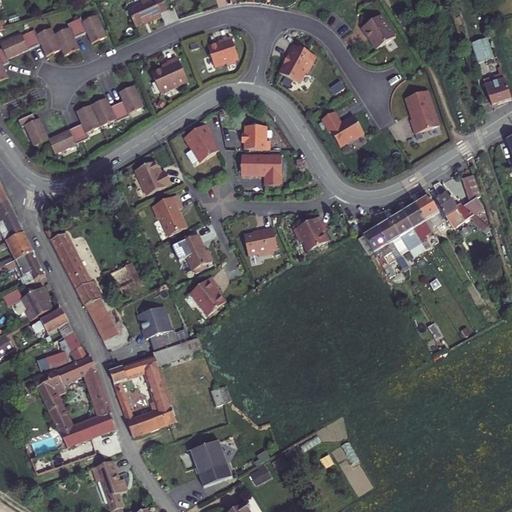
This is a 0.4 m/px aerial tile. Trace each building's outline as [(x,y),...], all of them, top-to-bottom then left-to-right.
[(169,15),(163,1),(152,6),(152,3),(143,7),(144,9),(130,15),(137,32),(154,24),(155,25),(164,21),(162,18),(169,15)] [(367,38),(368,37),(377,52),(396,40),(382,19),(362,31),(367,38)] [(0,58),(1,60),(0,60),(0,86),(11,81),(5,68),(11,65),(10,62),(37,49),(43,47),(48,59),(63,53),(66,59),(81,52),(76,41),(88,35),(93,47),(108,40),(100,20),(85,26),(83,22),(70,28),(72,32),(57,39),(54,33),(40,39),(38,33),(25,39),(24,37),(3,47),(6,52),(0,54),(0,58)] [(222,46),(210,50),(217,70),(228,66),(229,68),(238,65),(237,63),(241,62),(234,40),(226,43),(227,45),(222,47),(222,46)] [(470,49),(492,113),(509,103),(500,75),(491,78),(486,65),(492,63),(485,43),(470,49)] [(286,71),(281,81),(298,89),(301,88),(307,79),(309,80),(317,63),(294,52),(288,64),(290,65),(287,71),(286,71)] [(190,85),(179,61),(169,65),(170,69),(153,76),(162,97),(190,85)] [(84,126),(51,140),(57,155),(79,146),(79,145),(90,140),(88,135),(118,122),(119,124),(132,117),(131,115),(146,109),(137,88),(121,95),(125,103),(112,109),(109,101),(79,114),(84,126)] [(425,90),(404,99),(412,119),(410,120),(416,134),(439,124),(425,90)] [(36,115),(21,122),(24,129),(28,127),(37,147),(51,140),(42,120),(39,122),(36,115)] [(354,117),(345,123),(345,124),(342,126),(334,115),(322,123),(331,135),(332,134),(341,149),(365,135),(354,117)] [(206,128),(185,141),(201,167),(220,155),(211,140),(213,139),(206,128)] [(250,147),(250,154),(275,154),(275,146),(272,146),(272,131),(251,130),(250,138),(247,138),(247,147),(250,147)] [(288,160),(248,160),(247,180),(271,180),(271,190),(287,191),(288,160)] [(156,165),(136,174),(147,199),(172,188),(167,175),(162,177),(156,165)] [(474,175),(459,181),(462,188),(468,202),(476,199),(482,197),(474,175)] [(440,187),(434,190),(440,200),(436,203),(455,233),(472,222),(475,220),(482,216),(476,199),(458,210),(449,196),(440,187)] [(182,219),(174,201),(155,209),(163,227),(161,228),(167,241),(191,230),(186,217),(182,219)] [(429,201),(416,208),(427,225),(439,245),(446,241),(438,228),(444,224),(429,201)] [(23,233),(7,202),(0,205),(0,236),(6,234),(9,240),(23,233)] [(416,208),(403,216),(414,234),(427,225),(416,208)] [(403,216),(391,224),(402,241),(411,255),(422,246),(418,240),(414,234),(403,216)] [(324,219),(297,232),(304,245),(306,245),(310,254),(333,244),(325,228),(327,227),(324,219)] [(475,220),(472,222),(472,223),(470,224),(484,237),(489,232),(475,220)] [(391,224),(378,232),(389,249),(402,241),(391,224)] [(246,246),(254,264),(264,260),(265,263),(279,257),(277,254),(281,252),(272,232),(259,238),(260,239),(246,246)] [(378,232),(359,243),(369,260),(376,256),(386,271),(391,268),(387,261),(394,256),(389,249),(378,232)] [(32,251),(23,233),(9,240),(5,242),(14,259),(32,251)] [(53,242),(90,317),(106,309),(102,301),(102,300),(93,284),(91,285),(66,236),(53,242)] [(432,245),(426,236),(418,240),(422,246),(424,249),(432,245)] [(196,240),(179,248),(182,254),(184,253),(191,268),(211,260),(208,254),(206,255),(202,246),(200,247),(196,240)] [(43,274),(32,251),(14,259),(12,260),(14,264),(23,284),(43,274)] [(400,253),(394,256),(398,263),(404,259),(400,253)] [(14,264),(12,260),(11,261),(0,266),(0,269),(0,271),(14,264)] [(127,267),(111,275),(119,292),(124,290),(126,294),(132,291),(129,287),(135,284),(127,267)] [(217,291),(209,282),(188,299),(207,321),(224,306),(214,294),(217,291)] [(36,321),(58,309),(51,296),(53,294),(49,287),(27,298),(33,310),(31,311),(36,321)] [(22,288),(9,295),(14,305),(21,302),(27,298),(22,288)] [(33,310),(27,298),(21,302),(23,306),(21,307),(23,312),(26,313),(31,311),(33,310)] [(56,331),(60,340),(62,338),(78,331),(66,309),(37,324),(41,331),(49,327),(51,332),(56,331)] [(106,309),(90,317),(104,345),(120,337),(106,309)] [(159,354),(183,346),(177,331),(173,333),(171,328),(174,327),(171,319),(169,320),(165,309),(141,318),(150,341),(154,340),(159,354)] [(78,331),(62,338),(67,347),(71,354),(75,352),(68,339),(80,333),(78,331)] [(52,357),(43,362),(48,371),(88,353),(80,333),(68,339),(75,352),(71,354),(67,347),(51,355),(52,357)] [(12,334),(0,340),(0,358),(20,348),(12,334)] [(199,342),(193,344),(199,357),(203,355),(199,342)] [(156,359),(111,374),(136,441),(152,434),(145,417),(136,421),(126,394),(128,393),(125,385),(148,377),(158,405),(155,406),(157,413),(154,414),(160,431),(179,423),(166,389),(158,369),(199,357),(193,344),(155,356),(156,359)] [(115,411),(96,357),(63,370),(63,368),(40,376),(64,431),(33,443),(44,470),(102,450),(96,436),(119,427),(112,412),(115,411)] [(175,386),(166,389),(179,423),(180,425),(216,412),(214,407),(208,394),(207,391),(181,401),(175,386)] [(230,401),(224,387),(217,390),(222,404),(230,401)] [(14,398),(10,388),(5,390),(10,400),(14,398)] [(214,407),(222,404),(217,390),(208,394),(214,407)] [(154,414),(145,417),(152,434),(160,431),(154,414)] [(216,432),(189,442),(206,489),(234,478),(216,432)] [(184,443),(169,449),(172,459),(188,453),(184,443)] [(111,456),(91,464),(95,474),(99,473),(112,505),(122,500),(116,486),(126,482),(122,471),(118,472),(111,456)] [(258,486),(273,477),(266,466),(251,475),(258,486)]
